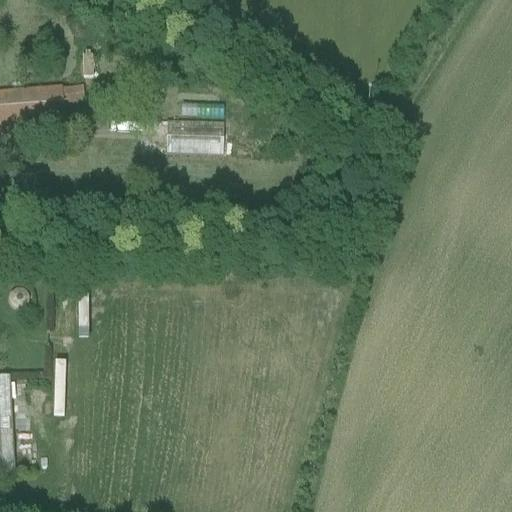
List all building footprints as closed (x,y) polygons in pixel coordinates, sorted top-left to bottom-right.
[(83,80),(93,80),(92,58),(82,58),(83,80)] [(0,127),(65,122),(64,107),(62,89),(0,94),(0,127)] [(62,91),(64,107),(83,105),(82,89),(62,91)] [(169,123),(168,154),(224,155),(224,124),(169,123)] [(67,150),(58,157),(64,166),(74,159),(67,150)] [(0,477),(15,477),(10,379),(0,379),(0,477)]
